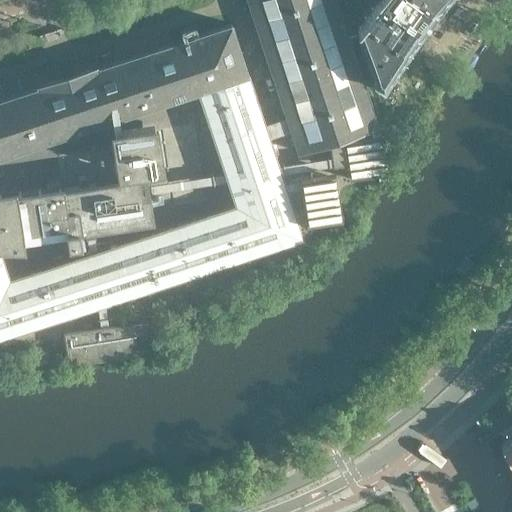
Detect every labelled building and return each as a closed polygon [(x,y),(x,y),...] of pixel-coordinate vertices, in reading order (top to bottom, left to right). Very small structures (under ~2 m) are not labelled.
[(301,237),(300,234),(284,187),(299,184),(305,222),(341,216),(334,171),(298,176),(299,178),(282,181),(279,173),(334,163),(345,161),(348,178),(388,172),(383,134),(351,139),(349,134),(372,127),(376,126),(375,123),(334,0),(248,0),(287,118),(264,125),(231,27),(232,27),(231,23),(228,25),(97,68),(96,66),(93,67),(42,84),(42,83),(39,84),(40,86),(0,99),(0,335),(96,304),(99,328),(65,333),(65,335),(64,335),(67,356),(68,356),(69,358),(124,350),(124,348),(125,348),(122,327),(121,327),(121,325),(106,327),(103,302),(297,238),(298,239),(301,237)] [(433,11),(418,0),(379,0),(378,1),(419,31),(433,11)] [(440,0),(418,0),(433,11),(439,3),(440,0)] [(419,31),(378,1),(363,20),(405,50),(413,38),(413,39),(419,31)] [(383,83),(404,51),(405,50),(363,20),(356,30),(376,89),(377,88),(377,89),(380,84),(382,85),(383,83)] [(511,511),(511,436),(499,445),(511,466),(511,511)]
